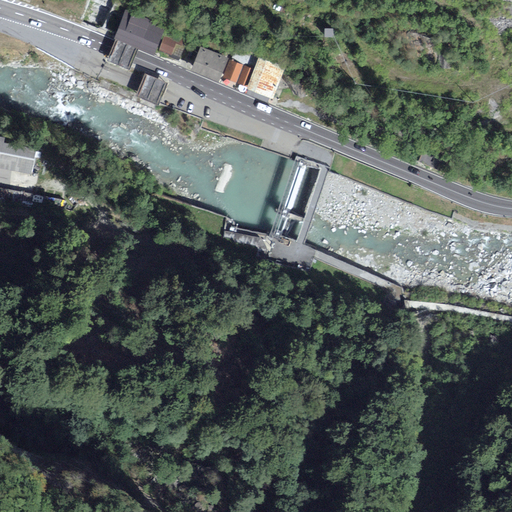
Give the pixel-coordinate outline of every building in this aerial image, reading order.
[(170,24),(124,7),(113,37),(114,38),(140,47),(159,54),(170,24)] [(140,47),(114,38),(106,58),(132,68),(140,47)] [(224,53),(202,45),(195,63),(217,71),(224,53)] [(288,65),(259,56),(256,65),(248,88),(277,98),(288,65)] [(256,65),(235,57),(227,78),(248,86),(256,65)] [(166,83),(144,75),(135,97),(158,105),(166,83)] [(36,147),(0,139),(0,165),(32,171),(36,147)]
